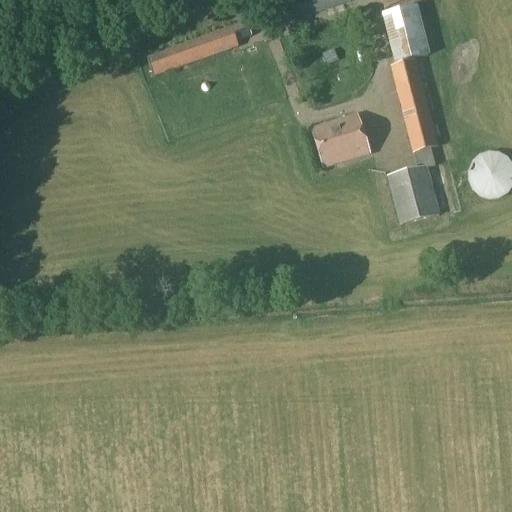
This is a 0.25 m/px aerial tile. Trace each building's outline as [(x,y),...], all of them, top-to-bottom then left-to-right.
[(279,24),(350,1),(349,0),(289,0),(273,5),(279,24)] [(381,0),(384,8),(408,0),(381,0)] [(428,148),(438,146),(416,60),(427,58),(415,12),(384,20),(396,66),(390,67),(412,153),(416,168),(431,164),(428,148)] [(155,77),(237,49),(234,42),(251,37),(246,24),(148,58),(155,77)] [(336,49),(323,53),(327,67),(339,60),(336,49)] [(324,170),(370,156),(357,116),(312,130),(324,170)] [(471,164),(467,173),(468,183),(472,192),(479,199),(489,201),(499,200),(508,196),(511,189),(511,166),(507,159),(498,155),(489,154),(479,157),(471,164)] [(402,224),(439,214),(427,169),(389,179),(402,224)]
